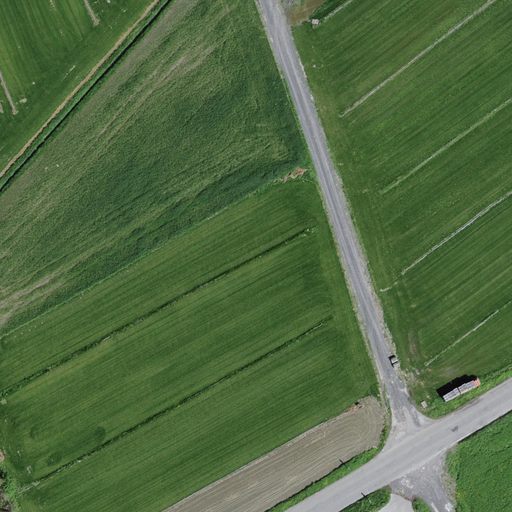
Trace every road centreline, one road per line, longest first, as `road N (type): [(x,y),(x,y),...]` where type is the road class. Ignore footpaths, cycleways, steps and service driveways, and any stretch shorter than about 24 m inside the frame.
road 1 (track): [(274,0),(417,448),(445,511)]
road 2 (unclassified): [(309,511),(511,393)]
